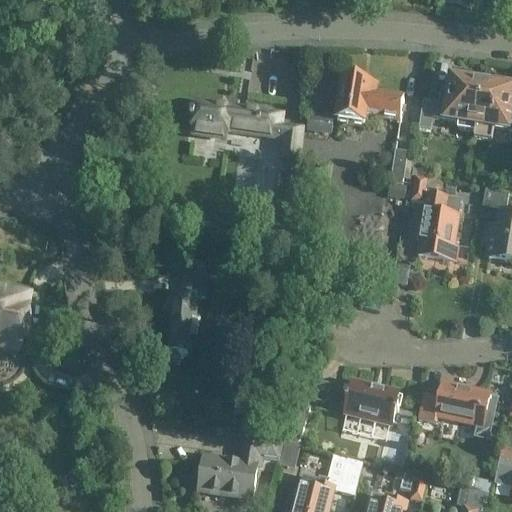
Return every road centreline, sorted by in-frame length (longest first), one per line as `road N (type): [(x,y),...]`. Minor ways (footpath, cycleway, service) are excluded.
road 1 (residential): [(511,47),(436,33),(306,29),(118,48)]
road 2 (residential): [(145,511),(138,428),(95,324),(71,219),(43,188)]
road 3 (residential): [(118,48),(68,161),(43,188)]
road 4 (residential): [(511,351),(420,354),(364,332)]
